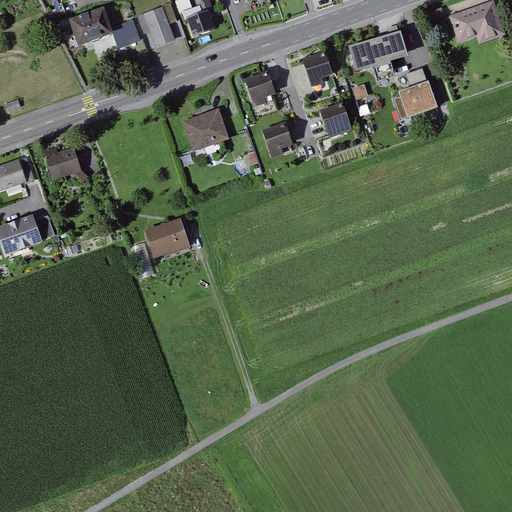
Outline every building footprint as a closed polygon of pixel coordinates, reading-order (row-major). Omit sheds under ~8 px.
[(492,2),(453,16),(463,44),(502,30),(492,2)] [(104,8),(70,20),(79,46),(113,34),(104,8)] [(165,9),(143,16),(153,47),(176,40),(165,9)] [(211,11),(189,18),(196,38),(218,31),(211,11)] [(400,35),(352,49),(358,71),(375,66),(379,81),(393,77),(389,63),(406,57),(400,35)] [(328,56),(305,63),(313,84),(335,76),(328,56)] [(398,93),(406,117),(432,109),(424,85),(423,86),(418,72),(405,76),(409,89),(398,93)] [(270,73),(248,81),(257,106),(278,98),(270,73)] [(366,96),(363,87),(355,90),(359,99),(366,96)] [(17,101),(4,105),(6,113),(19,109),(17,101)] [(344,105),(323,112),(331,133),(351,126),(344,105)] [(219,111),(184,123),(193,150),(229,138),(219,111)] [(286,124),(265,131),(273,154),(294,147),(286,124)] [(54,184),(82,173),(74,150),(45,160),(54,184)] [(0,192),(27,183),(19,162),(0,168),(0,192)] [(34,217),(0,229),(0,239),(6,257),(44,243),(34,217)] [(192,248),(182,220),(145,234),(155,261),(192,248)]
